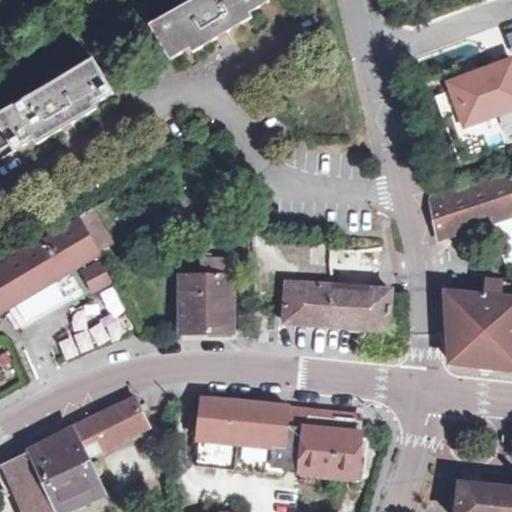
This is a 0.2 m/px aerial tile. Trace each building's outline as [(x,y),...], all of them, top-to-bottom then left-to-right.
[(204,0),(198,3),(197,1),(153,28),(172,61),(191,50),(193,54),(251,19),(249,15),(270,2),(268,0),(204,0)] [(50,91),(42,95),(41,93),(0,116),(0,124),(16,152),(35,142),(37,146),(96,111),(94,107),(115,93),(96,62),(49,88),(50,91)] [(465,126),(511,109),(511,65),(511,64),(450,85),(465,126)] [(431,198),(437,233),(448,229),(450,235),(511,214),(511,183),(509,175),(431,198)] [(97,221),(110,244),(135,229),(117,196),(78,219),(79,221),(84,229),(97,221)] [(0,266),(0,312),(99,255),(84,229),(79,221),(0,266)] [(84,229),(99,255),(112,247),(110,244),(97,221),(84,229)] [(448,229),(437,233),(438,238),(450,235),(448,229)] [(331,263),(329,262),(330,286),(287,285),(284,322),(295,323),(361,328),(388,330),(391,290),(378,289),(380,248),(360,248),(360,246),(349,245),(349,240),(338,240),(338,245),(330,245),(330,256),(331,263)] [(81,267),(91,292),(109,285),(99,259),(81,267)] [(232,260),(203,260),(202,276),(183,277),(183,333),(196,333),(200,333),(233,332),(232,260)] [(453,364),(511,370),(511,299),(501,298),(501,282),(487,280),(487,297),(448,293),(453,364)] [(501,298),(511,299),(511,283),(501,282),(501,298)] [(59,315),(66,328),(82,320),(76,307),(59,315)] [(30,451),(56,511),(65,511),(104,494),(82,450),(96,442),(99,448),(101,447),(147,424),(136,399),(125,403),(104,413),(86,421),(30,451)] [(286,427),(286,407),(203,400),(197,468),(266,474),(266,466),(301,469),(300,472),(356,477),(360,424),(308,420),(306,429),(286,427)] [(308,420),(360,424),(360,415),(286,407),(286,427),(306,429),(308,420)] [(18,511),(56,511),(30,451),(0,465),(0,466),(1,470),(18,511)] [(511,511),(511,489),(461,484),(458,511),(511,511)] [(297,511),(297,492),(281,492),(281,511),(297,511)]
